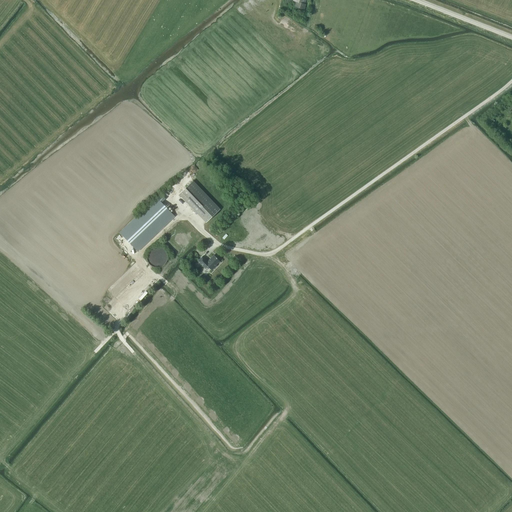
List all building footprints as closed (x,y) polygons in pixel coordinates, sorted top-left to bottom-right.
[(304,10),(306,4),(305,4),(305,0),(292,0),(293,1),(296,2),(295,7),(304,10)] [(195,164),(189,167),(193,173),(199,169),(195,164)] [(206,223),(220,209),(193,180),(178,194),(206,223)] [(137,251),(164,226),(146,208),(120,233),(137,251)] [(158,246),(157,246),(156,246),(155,246),(155,247),(154,247),(153,247),(152,248),(151,248),(150,249),(149,250),(148,251),(148,252),(147,253),(147,254),(147,255),(146,255),(146,256),(146,257),(146,258),(147,259),(147,260),(147,261),(147,262),(148,262),(148,263),(149,263),(149,264),(150,264),(150,265),(151,266),(152,266),(153,267),(154,267),(155,267),(156,267),(157,267),(158,267),(159,267),(160,267),(161,267),(162,266),(163,266),(163,265),(164,265),(164,264),(165,264),(165,263),(166,263),(166,262),(167,261),(167,260),(167,259),(167,258),(168,258),(168,256),(167,256),(167,255),(167,254),(167,253),(166,252),(166,251),(165,250),(164,249),(163,248),(162,248),(161,247),(160,247),(158,246)] [(216,265),(220,261),(217,258),(214,255),(208,262),(202,257),(198,261),(207,270),(209,268),(212,270),(217,266),(216,265)]
